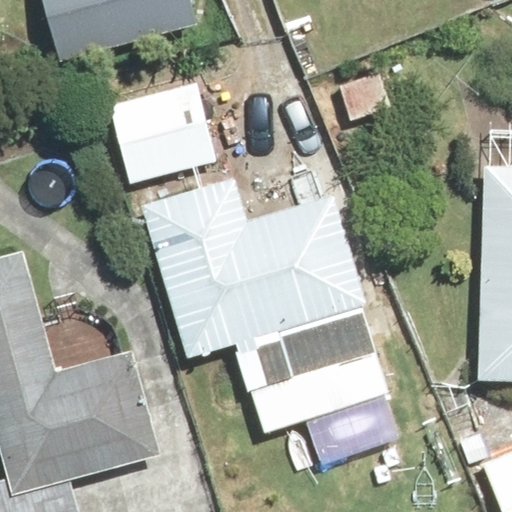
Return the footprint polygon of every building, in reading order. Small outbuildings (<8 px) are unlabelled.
[(194,0),(51,0),(65,52),(199,18),(194,0)] [(199,85),(95,110),(115,197),(220,172),(199,85)] [(511,129),(472,128),(465,399),(511,400),(511,129)] [(233,184),(128,215),(175,373),(228,357),(257,451),(391,411),(326,197),(244,221),(233,184)] [(30,263),(0,272),(0,474),(3,485),(0,486),(0,511),(72,511),(67,492),(155,466),(122,357),(63,375),(30,263)] [(511,511),(511,451),(485,462),(504,511),(511,511)]
